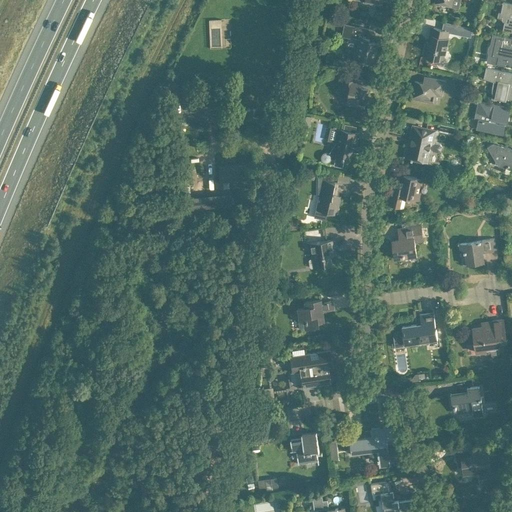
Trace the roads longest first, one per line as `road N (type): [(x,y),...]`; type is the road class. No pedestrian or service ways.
road 1 (track): [(303,0),(204,511)]
road 2 (residential): [(410,0),(364,207),(364,303)]
road 3 (residential): [(364,303),(367,397),(405,408),(432,511)]
road 4 (motorway): [(0,208),(94,0)]
road 5 (motorway): [(63,0),(0,137)]
road 6 (residential): [(364,303),(480,294),(511,281)]
